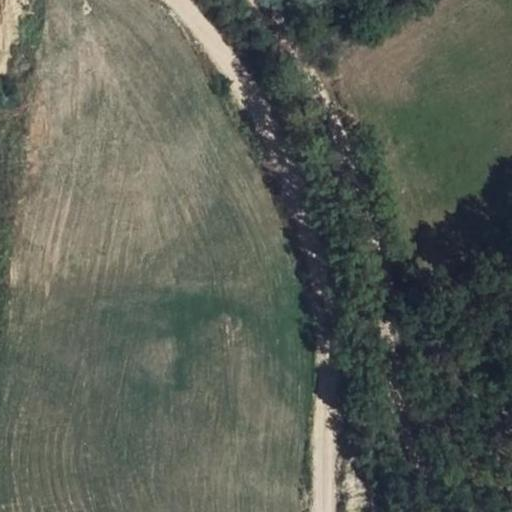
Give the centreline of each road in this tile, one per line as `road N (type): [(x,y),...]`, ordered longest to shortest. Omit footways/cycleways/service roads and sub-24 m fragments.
road 1 (track): [(248,0),(322,124),(419,468),(445,511)]
road 2 (track): [(176,0),(252,100),(299,193),(331,321),(325,511)]
